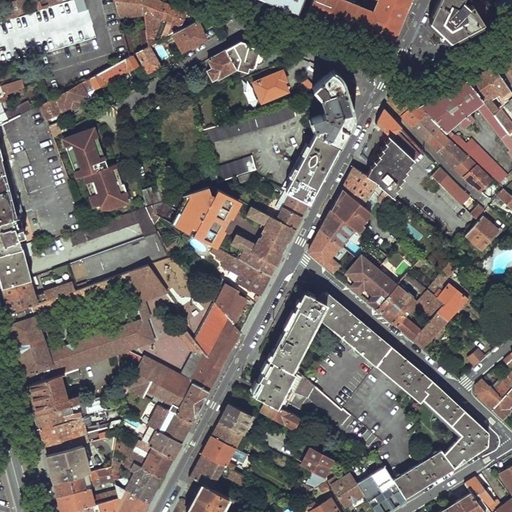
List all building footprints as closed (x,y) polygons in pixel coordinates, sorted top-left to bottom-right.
[(10,0),(8,0),(2,2),(5,16),(12,14),(10,0)] [(17,0),(10,0),(12,14),(19,13),(17,0)] [(27,3),(27,10),(38,7),(37,0),(27,3)] [(142,0),(114,0),(119,17),(144,14),(142,0)] [(200,17),(158,0),(142,0),(144,14),(147,34),(149,46),(156,42),(154,38),(162,17),(168,20),(161,39),(172,32),(196,20),(200,17)] [(269,0),(298,11),(301,0),(269,0)] [(377,0),(373,11),(371,15),(342,4),(340,8),(334,5),(335,1),(331,0),(312,0),(307,15),(378,44),(394,35),(403,17),(396,15),(400,5),(407,8),(410,0),(377,0)] [(373,11),(347,0),(331,0),(335,1),(334,5),(340,8),(342,4),(371,15),(373,11)] [(470,30),(483,23),(474,7),(469,0),(440,0),(439,3),(431,21),(451,41),(470,30)] [(483,23),(492,18),(482,1),(474,7),(483,23)] [(407,8),(400,5),(396,15),(403,17),(404,14),(407,8)] [(196,20),(172,32),(182,49),(191,44),(197,41),(205,37),(196,20)] [(147,34),(141,35),(142,49),(149,46),(147,34)] [(130,35),(125,37),(130,56),(132,55),(135,53),(130,35)] [(240,38),(225,47),(237,66),(246,70),(261,61),(263,58),(263,54),(262,51),(261,50),(259,49),(258,45),(240,38)] [(142,49),(137,52),(146,67),(157,61),(149,46),(142,49)] [(225,47),(208,57),(212,65),(207,68),(213,78),(218,75),(219,77),(237,66),(225,47)] [(511,54),(511,55),(502,60),(511,73),(511,54)] [(130,56),(90,78),(93,82),(96,87),(138,64),(132,55),(130,56)] [(157,61),(146,67),(148,71),(159,65),(157,61)] [(507,85),(494,64),(480,72),(468,78),(511,135),(511,93),(509,88),(499,94),(505,102),(503,103),(506,106),(507,105),(511,110),(511,131),(511,130),(511,129),(511,122),(500,107),(498,108),(488,96),(507,85)] [(283,69),(254,81),(263,101),(290,90),(285,80),(288,79),(283,69)] [(313,86),(317,90),(336,72),(331,69),(313,86)] [(336,72),(317,90),(321,94),(326,111),(313,116),(317,130),(340,144),(350,123),(351,118),(351,112),(342,79),(341,77),(337,73),(336,72)] [(21,77),(8,82),(10,88),(4,90),(6,95),(24,87),(21,77)] [(456,84),(447,89),(472,120),(475,118),(469,110),(477,104),(510,148),(509,150),(511,154),(511,135),(468,78),(456,84)] [(82,82),(43,104),(48,120),(71,107),(72,109),(82,104),(81,102),(90,97),(84,87),(82,82)] [(439,94),(420,104),(426,109),(499,181),(508,173),(472,137),(467,142),(460,134),(454,132),(448,125),(461,116),(461,123),(465,127),(472,120),(447,89),(439,94)] [(392,95),(389,100),(402,113),(415,100),(411,99),(406,99),(396,95),(392,95)] [(271,109),(203,129),(207,143),(280,122),(298,114),(292,100),(271,109)] [(415,100),(402,113),(412,123),(424,112),(426,109),(420,104),(417,100),(415,100)] [(0,124),(30,110),(27,104),(6,113),(5,112),(0,114),(0,124)] [(385,107),(376,123),(389,135),(394,140),(402,126),(385,107)] [(424,112),(412,123),(418,129),(421,126),(425,130),(422,133),(428,140),(439,126),(424,112)] [(394,140),(414,158),(415,159),(423,148),(402,126),(394,140)] [(439,126),(428,140),(436,149),(447,135),(439,126)] [(0,221),(21,214),(23,213),(21,204),(0,127),(0,221)] [(109,209),(130,201),(124,183),(122,184),(115,163),(108,166),(96,132),(89,128),(86,130),(85,131),(70,137),(72,143),(65,145),(77,177),(84,175),(91,195),(90,195),(93,205),(100,203),(101,208),(109,209)] [(340,144),(317,130),(310,142),(306,152),(287,190),(309,202),(322,177),(317,174),(324,161),(326,162),(333,151),(336,152),(340,144)] [(382,149),(377,153),(378,154),(372,159),(374,162),(369,165),(368,166),(370,169),(381,174),(396,185),(399,183),(398,180),(403,176),(401,175),(406,170),(405,169),(411,164),(409,162),(414,158),(394,140),(389,135),(384,139),(386,142),(381,147),(382,149)] [(457,144),(447,135),(436,149),(446,158),(457,144)] [(306,140),(299,154),(306,152),(310,142),(306,140)] [(455,167),(467,154),(457,144),(446,158),(455,167)] [(317,174),(322,177),(336,152),(333,151),(326,162),(324,161),(317,174)] [(287,190),(306,152),(299,154),(282,187),(287,190)] [(253,154),(214,167),(218,182),(251,171),(258,168),(253,154)] [(467,154),(455,167),(463,175),(475,162),(467,154)] [(475,162),(463,175),(472,183),(482,169),(475,162)] [(353,166),(342,186),(366,205),(369,200),(366,198),(374,186),(376,187),(380,191),(377,194),(386,202),(389,200),(401,211),(408,204),(394,192),(378,178),(367,172),(353,166)] [(440,166),(430,174),(439,182),(448,175),(440,166)] [(491,176),(483,168),(482,169),(472,183),(481,190),(491,176)] [(381,174),(370,169),(367,172),(378,178),(394,192),(399,187),(396,185),(381,174)] [(448,175),(439,182),(456,198),(464,190),(448,175)] [(164,183),(156,186),(162,201),(170,199),(164,183)] [(239,199),(211,185),(170,199),(162,201),(156,203),(150,206),(154,215),(212,246),(239,199)] [(156,186),(150,188),(156,203),(162,201),(156,186)] [(366,205),(342,186),(338,194),(366,216),(371,210),(366,205)] [(366,198),(369,200),(376,187),(374,186),(366,198)] [(511,195),(502,187),(493,199),(497,202),(501,198),(511,207),(511,195)] [(156,203),(150,188),(142,190),(146,207),(150,206),(156,203)] [(309,202),(287,190),(284,194),(288,196),(275,219),(295,229),(309,202)] [(338,194),(331,208),(354,227),(359,231),(365,223),(362,221),(366,216),(338,194)] [(469,210),(476,203),(469,195),(461,203),(469,210)] [(478,203),(470,211),(477,218),(485,208),(478,203)] [(275,219),(252,206),(247,215),(265,224),(263,230),(275,236),(276,234),(289,241),(295,229),(275,219)] [(146,207),(69,234),(74,244),(140,221),(145,237),(158,232),(146,207)] [(354,227),(331,208),(308,250),(333,271),(339,264),(330,256),(354,227)] [(21,214),(0,221),(0,252),(22,246),(19,236),(27,234),(21,214)] [(481,215),(465,233),(481,247),(498,229),(490,221),(489,222),(481,215)] [(283,251),(289,241),(276,234),(275,236),(263,230),(259,238),(283,251)] [(235,257),(271,275),(283,251),(259,238),(256,243),(235,232),(230,242),(240,247),(235,257)] [(22,246),(0,252),(0,281),(1,287),(30,278),(31,278),(28,266),(25,256),(38,252),(34,241),(22,246)] [(235,257),(225,252),(212,246),(211,248),(216,251),(215,255),(224,261),(222,265),(232,270),(229,275),(236,283),(260,295),(271,275),(235,257)] [(379,268),(362,253),(346,272),(353,277),(355,276),(357,278),(351,285),(358,292),(363,286),(379,268)] [(452,258),(428,287),(445,302),(440,308),(450,317),(469,298),(451,281),(446,285),(443,282),(449,275),(454,270),(451,267),(456,262),(452,258)] [(149,265),(126,272),(130,285),(136,302),(145,299),(167,292),(149,265)] [(397,284),(379,268),(363,286),(370,292),(372,290),(374,292),(373,294),(368,300),(376,307),(396,285),(397,284)] [(408,271),(404,276),(419,290),(419,291),(422,294),(428,287),(408,271)] [(70,291),(74,303),(130,285),(126,272),(70,291)] [(471,295),(449,275),(443,282),(446,285),(451,281),(469,298),(471,295)] [(30,278),(1,287),(2,291),(4,297),(8,312),(38,302),(70,291),(68,284),(35,295),(30,278)] [(210,291),(207,293),(213,300),(233,323),(241,308),(246,299),(234,292),(235,289),(225,284),(217,298),(210,291)] [(396,285),(376,307),(383,313),(385,310),(389,313),(386,315),(397,324),(405,315),(416,301),(396,285)] [(405,315),(397,324),(423,347),(450,317),(440,308),(445,302),(428,287),(422,294),(416,301),(433,315),(421,329),(405,315)] [(48,350),(36,316),(74,303),(70,291),(38,302),(8,312),(11,324),(17,345),(18,349),(19,352),(25,375),(27,385),(58,375),(80,367),(121,353),(140,363),(128,388),(143,396),(147,390),(170,402),(167,408),(192,422),(199,407),(219,371),(194,340),(187,332),(182,337),(193,351),(180,375),(144,356),(144,357),(130,351),(128,345),(149,338),(142,319),(48,350)] [(303,291),(268,358),(290,369),(318,317),(376,364),(391,345),(326,292),(319,299),(303,291)] [(150,316),(145,299),(136,302),(142,319),(147,317),(150,316)] [(233,323),(213,300),(200,326),(213,337),(216,344),(219,348),(230,352),(241,332),(236,326),(233,323)] [(241,308),(233,323),(236,326),(245,309),(241,308)] [(147,317),(142,319),(149,338),(128,345),(130,351),(155,342),(147,317)] [(213,337),(200,326),(194,340),(219,371),(219,372),(230,352),(219,348),(216,344),(213,337)] [(389,375),(405,357),(391,345),(376,364),(389,375)] [(477,348),(470,355),(476,363),(484,356),(477,348)] [(511,355),(510,353),(503,359),(509,366),(511,363),(511,355)] [(441,450),(392,478),(399,489),(404,496),(455,465),(486,443),(487,431),(450,396),(428,376),(405,357),(389,375),(420,400),(421,399),(423,397),(461,432),(459,435),(443,453),(441,450)] [(268,358),(251,391),(264,398),(283,409),(289,400),(294,403),(306,399),(311,400),(335,420),(336,418),(342,423),(351,414),(343,406),(342,408),(296,369),(294,372),(290,369),(268,358)] [(80,367),(58,375),(59,376),(63,375),(63,377),(68,376),(69,379),(82,374),(80,367)] [(497,381),(491,387),(500,399),(491,408),(502,419),(510,410),(508,408),(511,403),(511,377),(510,376),(508,374),(505,377),(499,383),(497,381)] [(58,375),(27,385),(31,396),(32,403),(35,414),(60,408),(67,406),(65,399),(64,394),(62,387),(59,376),(58,375)] [(64,394),(65,399),(69,398),(63,377),(63,375),(59,376),(62,387),(64,394)] [(482,377),(475,383),(474,392),(491,408),(500,399),(491,387),(482,377)] [(65,399),(67,406),(76,403),(78,403),(76,396),(69,398),(65,399)] [(243,403),(232,396),(228,402),(240,409),(243,403)] [(461,432),(423,397),(421,399),(459,435),(461,432)] [(298,429),(303,420),(283,409),(264,398),(260,399),(257,405),(259,408),(261,409),(261,410),(293,428),(294,427),(298,429)] [(224,411),(219,421),(243,434),(253,416),(240,409),(228,402),(224,411)] [(60,408),(35,414),(37,421),(39,429),(64,422),(80,418),(76,403),(67,406),(60,408)] [(192,422),(167,408),(157,404),(147,424),(148,425),(155,428),(181,442),(187,431),(192,422)] [(105,411),(100,412),(103,424),(109,422),(105,411)] [(64,422),(39,429),(42,439),(42,442),(45,452),(82,443),(116,434),(116,428),(121,419),(113,421),(110,428),(86,434),(85,435),(78,436),(76,432),(76,430),(75,426),(83,424),(84,428),(103,424),(100,412),(80,418),(64,422)] [(215,427),(211,434),(236,448),(243,434),(219,421),(215,427)] [(148,425),(140,440),(144,442),(146,440),(148,441),(155,428),(148,425)] [(181,442),(155,428),(148,441),(146,440),(144,442),(173,457),(177,450),(181,442)] [(112,458),(116,434),(82,443),(89,472),(111,467),(112,458)] [(207,443),(205,447),(230,459),(233,453),(236,448),(211,434),(207,443)] [(140,440),(138,439),(135,447),(149,454),(147,459),(133,452),(129,460),(162,477),(167,468),(173,457),(144,442),(140,440)] [(82,443),(45,452),(50,468),(53,481),(81,474),(89,472),(82,443)] [(230,459),(205,447),(201,453),(226,466),(230,459)] [(311,447),(301,465),(317,474),(325,478),(334,460),(311,447)] [(236,448),(233,453),(241,457),(243,452),(236,448)] [(196,464),(189,476),(203,482),(229,496),(233,497),(235,493),(228,490),(228,488),(216,482),(221,472),(227,474),(226,477),(241,485),(246,476),(233,470),(226,466),(201,453),(196,464)] [(129,460),(126,458),(124,462),(125,466),(136,471),(131,483),(129,482),(128,483),(120,479),(117,465),(117,460),(112,458),(111,467),(114,481),(115,485),(149,502),(155,491),(162,477),(129,460)] [(384,465),(356,483),(363,493),(371,506),(378,502),(374,495),(388,486),(392,493),(399,489),(392,478),(384,465)] [(511,465),(500,473),(511,491),(511,465)] [(81,474),(53,481),(55,488),(57,495),(85,489),(89,487),(114,481),(111,467),(89,472),(81,474)] [(328,480),(326,481),(343,505),(363,493),(356,483),(350,473),(337,481),(334,476),(328,480)] [(317,474),(310,487),(313,489),(319,485),(324,482),(326,481),(328,480),(325,478),(317,474)] [(474,477),(463,484),(470,492),(484,511),(494,511),(493,510),(500,505),(496,499),(492,501),(474,477)] [(310,487),(293,478),(283,496),(293,501),(313,489),(310,487)] [(203,482),(199,489),(224,503),(229,496),(203,482)] [(327,486),(324,482),(319,485),(322,490),(327,486)] [(143,511),(149,502),(115,485),(117,491),(119,499),(113,500),(115,511),(143,511)] [(85,489),(57,495),(59,503),(61,511),(66,511),(90,506),(94,505),(113,500),(119,499),(117,491),(92,497),(89,487),(85,489)] [(199,489),(186,511),(219,511),(222,508),(224,503),(199,489)] [(470,492),(459,499),(466,511),(483,511),(484,511),(470,492)] [(500,505),(493,510),(494,511),(511,511),(511,497),(511,496),(505,501),(507,504),(502,508),(500,505)] [(312,503),(305,507),(308,511),(337,511),(329,499),(316,507),(312,503)] [(466,511),(459,499),(437,511),(466,511)] [(90,506),(66,511),(115,511),(113,500),(94,505),(90,506)]
